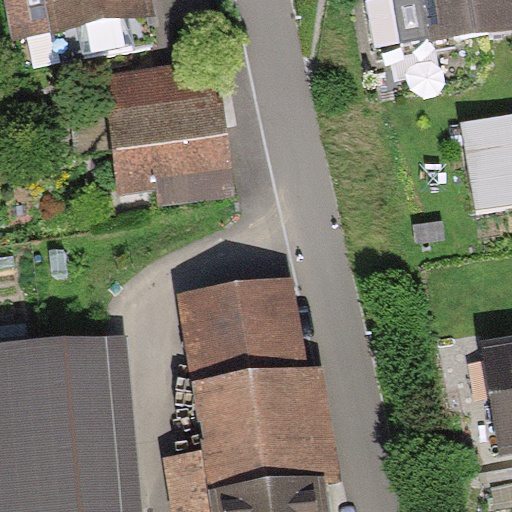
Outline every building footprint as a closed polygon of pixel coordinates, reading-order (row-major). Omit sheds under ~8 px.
[(0,0),(0,31),(4,53),(150,21),(146,0),(0,0)] [(511,10),(510,0),(411,0),(360,10),(370,65),(511,38),(511,10)] [(214,74),(95,90),(110,203),(152,197),(154,212),(232,202),(214,74)] [(511,117),(452,130),(471,225),(511,216),(511,117)] [(286,292),(175,309),(188,394),(299,378),(286,292)] [(0,511),(130,511),(117,348),(0,357),(0,511)] [(511,351),(479,355),(491,462),(511,459),(511,351)] [(299,378),(188,394),(205,502),(316,484),(333,481),(317,374),(299,378)] [(321,511),(316,484),(205,502),(206,511),(321,511)]
